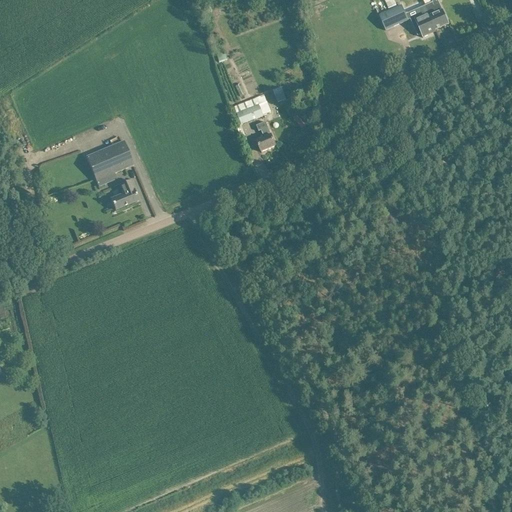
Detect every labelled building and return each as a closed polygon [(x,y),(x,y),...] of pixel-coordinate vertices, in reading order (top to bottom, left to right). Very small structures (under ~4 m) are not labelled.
[(432,0),(433,2),(432,2),(432,3),(424,6),(427,12),(435,31),(449,24),(445,16),(443,11),(438,0),(437,0),(432,0)] [(379,16),(386,31),(408,21),(402,6),(379,16)] [(418,16),(410,19),(418,36),(421,35),(423,38),(430,35),(430,33),(435,31),(427,12),(424,6),(415,10),(418,16)] [(281,88),(273,91),(278,103),(286,100),(281,88)] [(241,125),(264,116),(263,116),(270,113),(266,102),(259,105),(256,99),(234,108),(235,108),(241,125)] [(297,115),(294,118),(302,129),(306,126),(297,115)] [(276,147),(271,135),(266,123),(257,126),(259,132),(261,131),(264,138),(257,141),(261,153),(276,147)] [(86,158),(96,182),(134,166),(124,142),(86,158)] [(116,211),(139,202),(131,181),(120,186),(124,195),(111,200),(116,211)]
